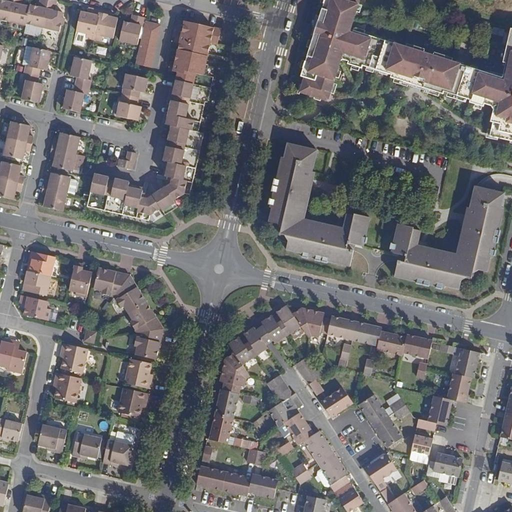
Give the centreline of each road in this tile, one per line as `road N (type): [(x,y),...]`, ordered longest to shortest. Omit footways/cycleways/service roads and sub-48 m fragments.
road 1 (residential): [(505,334),(218,268)]
road 2 (tertiary): [(277,22),(218,268)]
road 3 (tertiary): [(218,268),(166,500)]
road 4 (residential): [(218,268),(24,223)]
road 5 (residential): [(0,319),(42,329),(47,339),(23,466)]
road 6 (residential): [(505,334),(468,511)]
road 7 (residential): [(166,500),(22,467)]
